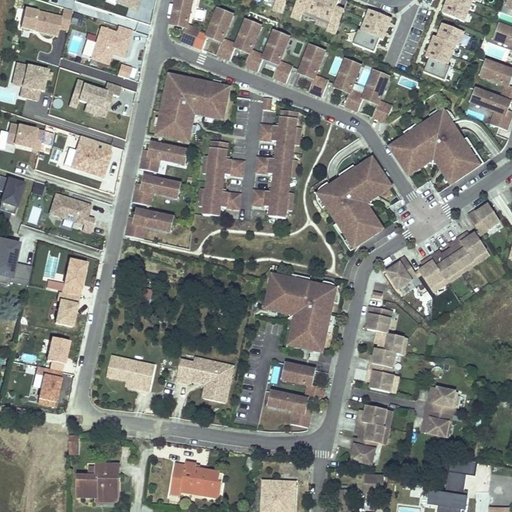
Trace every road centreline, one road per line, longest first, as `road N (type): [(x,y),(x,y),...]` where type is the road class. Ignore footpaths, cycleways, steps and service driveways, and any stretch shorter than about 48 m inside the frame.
road 1 (residential): [(429,223),(365,268),(328,428),(315,441),(268,443),(98,418),(87,411),(84,390)]
road 2 (residential): [(159,42),(84,390)]
road 3 (residential): [(159,42),(359,124),(429,223)]
